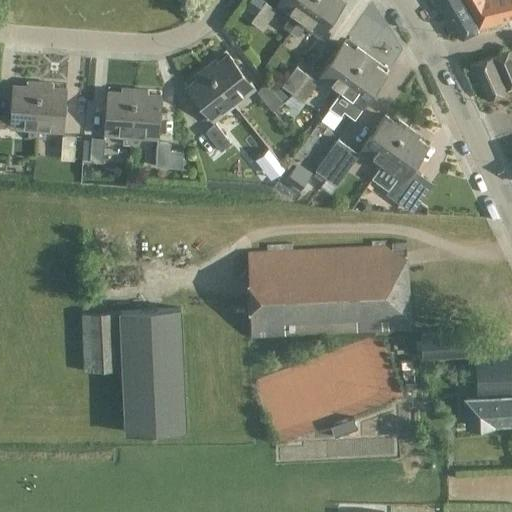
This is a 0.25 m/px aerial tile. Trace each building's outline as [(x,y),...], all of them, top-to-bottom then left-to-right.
[(250,21),(261,28),(275,8),(263,0),(247,0),(243,7),(254,14),(250,21)] [(289,31),(311,0),(279,0),(276,5),(291,15),(283,26),(289,31)] [(311,0),(289,31),(297,36),(304,25),(319,35),(344,0),(343,0),(311,0)] [(511,0),(437,0),(459,37),(477,27),(476,26),(511,16),(511,0)] [(339,92),(366,54),(356,47),(354,50),(343,42),(318,77),(339,92)] [(511,87),(511,50),(473,65),(485,98),(511,87)] [(214,58),(204,66),(233,104),(253,88),(227,54),(217,62),(214,58)] [(366,54),(339,92),(329,107),(340,115),(343,110),(354,118),(386,73),(374,65),(376,62),(366,54)] [(317,81),(296,65),(281,85),(303,100),(317,81)] [(233,104),(204,66),(193,75),(196,78),(185,86),(212,120),(233,104)] [(35,139),(39,82),(27,81),(27,85),(13,84),(10,127),(29,128),(28,138),(35,139)] [(52,83),(39,82),(35,139),(43,139),(43,129),(62,130),(65,88),(51,87),(52,83)] [(256,91),(271,109),(282,100),(267,82),(256,91)] [(130,145),(134,88),(121,87),(121,92),(107,91),(104,134),(122,135),(121,145),(130,145)] [(146,89),(134,88),(130,145),(139,146),(139,137),(157,138),(160,95),(146,94),(146,89)] [(359,150),(381,165),(408,127),(398,120),(396,123),(384,115),(359,150)] [(230,142),(215,123),(204,131),(219,150),(230,142)] [(408,127),(381,165),(375,175),(395,189),(390,197),(401,205),(422,176),(411,168),(427,145),(416,138),(419,135),(408,127)] [(14,153),(15,129),(3,128),(2,152),(14,153)] [(61,134),(60,157),(74,158),(75,135),(61,134)] [(104,138),(91,137),(89,161),(102,162),(104,138)] [(324,176),(336,185),(359,153),(337,138),(311,174),(321,181),(324,176)] [(169,142),(156,141),(155,165),(181,167),(182,150),(169,149),(169,142)] [(311,171),(297,161),(284,179),(299,189),(311,171)] [(434,184),(422,176),(401,205),(413,213),(434,184)] [(359,208),(370,209),(370,203),(366,198),(360,197),(359,208)] [(247,252),(251,336),(408,328),(404,241),(390,242),(390,245),(247,252)] [(120,369),(123,432),(186,429),(180,307),(79,312),(82,370),(120,369)] [(511,353),(486,355),(485,329),(421,333),(422,357),(476,354),(478,396),(465,397),(466,424),(511,421),(511,353)] [(353,429),(352,416),(330,425),(338,435),(353,429)]
